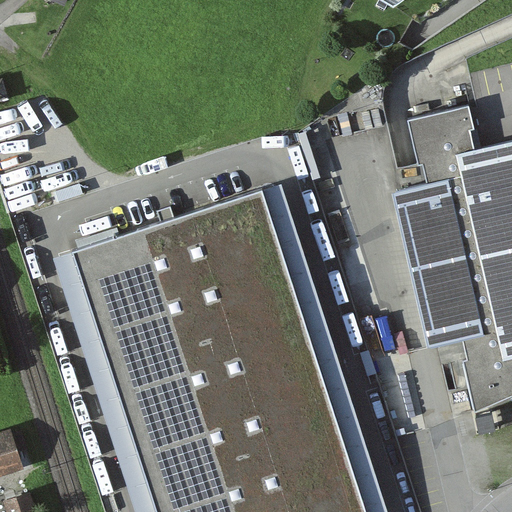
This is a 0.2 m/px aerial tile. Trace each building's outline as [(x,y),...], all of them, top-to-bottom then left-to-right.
[(3,79),(0,80),(0,108),(12,104),(3,79)] [(511,148),(491,153),(480,106),(418,119),(434,182),(397,190),(433,351),(460,346),(477,421),(511,403),(511,148)] [(342,511),(251,221),(100,269),(176,511),(342,511)] [(10,423),(0,426),(0,471),(23,463),(10,423)] [(38,511),(31,488),(5,496),(9,511),(38,511)]
